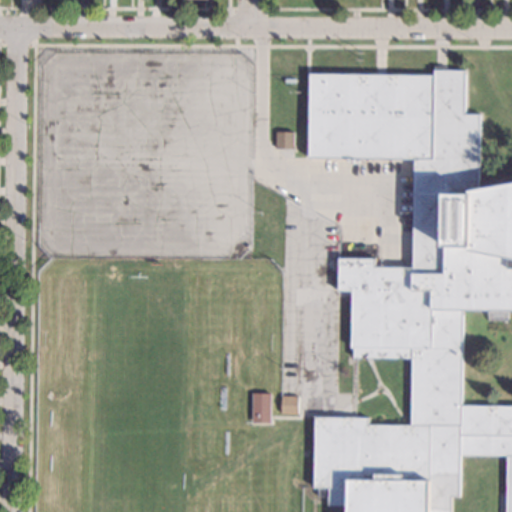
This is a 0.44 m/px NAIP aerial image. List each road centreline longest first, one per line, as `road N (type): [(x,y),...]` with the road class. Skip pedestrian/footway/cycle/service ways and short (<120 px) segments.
road 1 (residential): [(511,28),(0,25)]
road 2 (residential): [(9,511),(17,25)]
